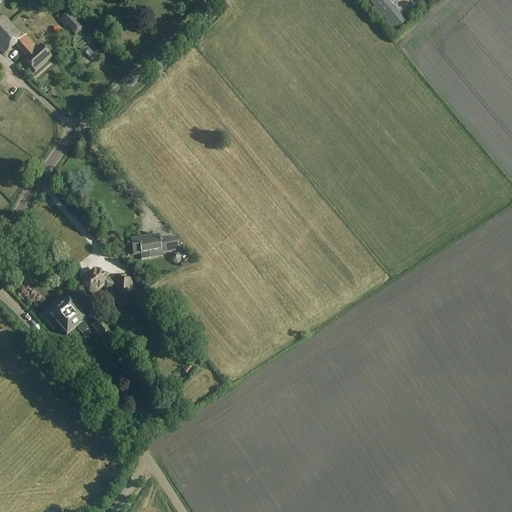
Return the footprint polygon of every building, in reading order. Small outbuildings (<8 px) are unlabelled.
[(379,0),(372,6),(395,32),(406,22),(386,0),(379,0)] [(378,36),(385,30),(363,3),(356,9),(378,36)] [(60,21),(66,28),(67,27),(75,35),(84,27),(69,13),(65,16),(60,21)] [(0,18),(0,51),(4,56),(15,45),(27,58),(24,61),(35,73),(52,58),(39,44),(36,46),(26,35),(24,37),(21,33),(19,34),(3,16),(0,18)] [(130,240),(131,246),(133,257),(140,256),(148,254),(149,254),(160,252),(161,252),(161,253),(161,254),(169,253),(169,252),(166,239),(158,241),(157,235),(130,240)] [(186,252),(181,257),(188,264),(193,260),(186,252)] [(178,254),(174,254),(171,257),(170,261),(173,264),(177,264),(180,261),(180,257),(178,254)] [(79,284),(92,299),(104,289),(106,292),(112,287),(103,276),(101,277),(95,271),(79,284)] [(116,277),(115,294),(132,295),(132,281),(127,281),(127,278),(116,277)] [(82,335),(88,330),(83,324),(85,322),(69,304),(46,323),(52,331),(57,326),(67,337),(76,329),(82,335)] [(143,314),(159,332),(165,327),(149,308),(143,314)] [(91,326),(105,341),(112,335),(99,319),(91,326)] [(188,376),(193,370),(187,366),(183,372),(188,376)]
